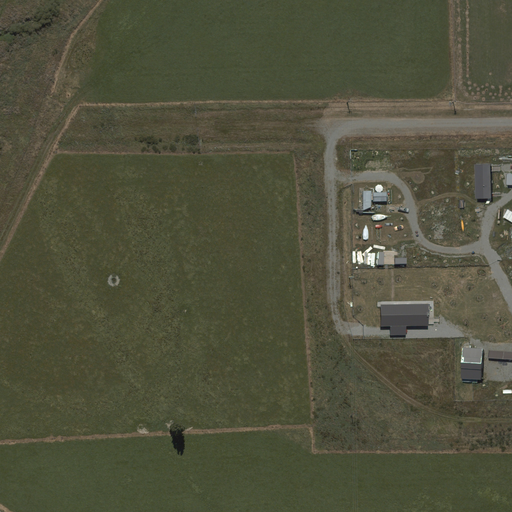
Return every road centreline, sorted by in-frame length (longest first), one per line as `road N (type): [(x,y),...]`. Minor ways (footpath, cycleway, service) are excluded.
road 1 (residential): [(329,128),(335,321)]
road 2 (residential): [(329,128),(511,123)]
